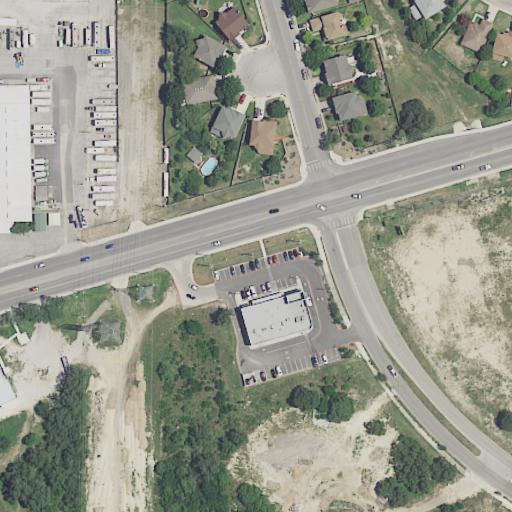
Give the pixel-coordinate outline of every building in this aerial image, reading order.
[(346,0),(303,0),(307,12),(346,0)] [(412,0),(424,19),(444,6),(440,0),(412,0)] [(233,5),(225,11),(218,11),(217,17),(212,22),(229,41),(239,33),(248,24),(233,5)] [(492,23),(481,18),(479,24),(472,21),(472,23),(469,22),(459,44),(480,53),(492,23)] [(496,32),(489,58),(501,62),(503,56),(511,58),(511,29),(509,29),(507,35),(496,32)] [(225,46),(204,34),(202,38),(195,39),(197,47),(192,56),(212,67),(216,60),(218,61),(225,46)] [(328,85),(353,78),(350,66),(348,67),(345,54),(321,60),(328,85)] [(212,74),(180,80),(185,106),(217,99),(212,74)] [(29,84),(0,84),(0,232),(13,233),(13,221),(31,221),(29,84)] [(332,96),(337,120),(367,113),(363,98),(357,99),(355,91),(332,96)] [(244,114),(229,106),(229,109),(221,105),(211,127),(220,131),(222,138),(229,135),(234,137),(244,114)] [(251,120),(263,121),(263,122),(276,124),(273,147),(262,147),(257,151),(253,145),(248,144),(251,120)] [(45,231),(45,214),(34,214),(34,231),(45,231)] [(240,308),(251,345),(312,327),(302,290),(240,308)] [(0,364),(0,405),(16,397),(0,364)]
